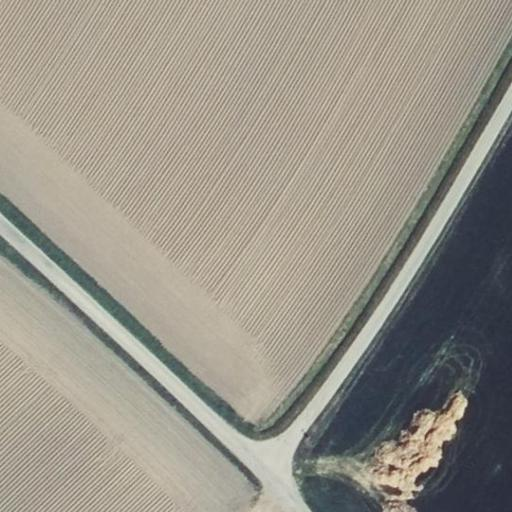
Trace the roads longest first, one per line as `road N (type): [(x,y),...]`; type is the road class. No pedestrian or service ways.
road 1 (unclassified): [(263,471),(394,295),(511,96)]
road 2 (unclassified): [(263,471),(0,223)]
